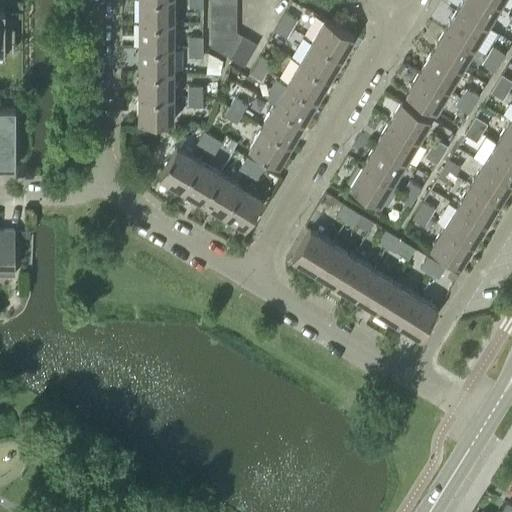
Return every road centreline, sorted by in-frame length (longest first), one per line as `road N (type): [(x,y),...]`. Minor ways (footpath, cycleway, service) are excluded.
road 1 (unclassified): [(247,277),(400,20)]
road 2 (residential): [(410,374),(247,277)]
road 3 (residential): [(410,374),(511,217)]
road 4 (residential): [(112,178),(98,144),(98,0)]
road 5 (residential): [(247,277),(140,213),(112,178)]
